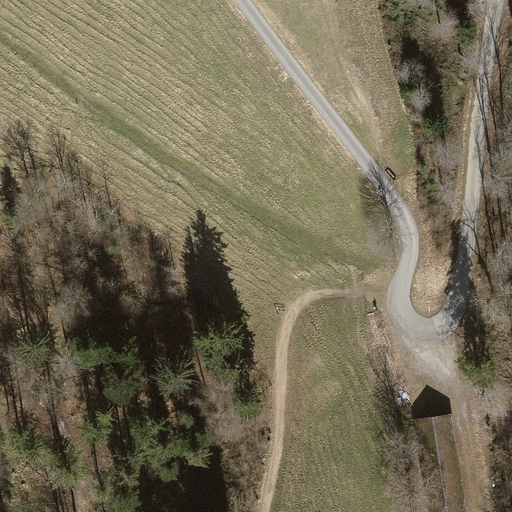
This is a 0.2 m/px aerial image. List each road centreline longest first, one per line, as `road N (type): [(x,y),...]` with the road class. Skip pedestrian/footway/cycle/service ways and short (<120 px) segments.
road 1 (unclassified): [(499,0),(461,299),(448,324),(430,331),(411,327),(400,313),(409,258),(401,207),(241,0)]
road 2 (track): [(266,511),(287,317),(322,291),(399,288)]
